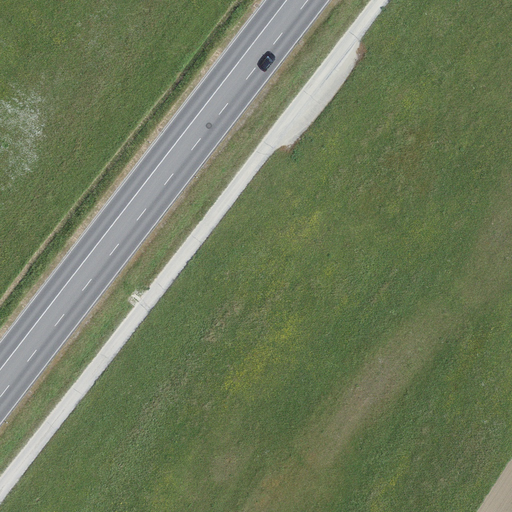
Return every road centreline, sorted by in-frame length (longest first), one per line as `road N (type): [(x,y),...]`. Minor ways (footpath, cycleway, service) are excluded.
road 1 (track): [(0,491),(381,0)]
road 2 (primary): [(297,0),(0,384)]
